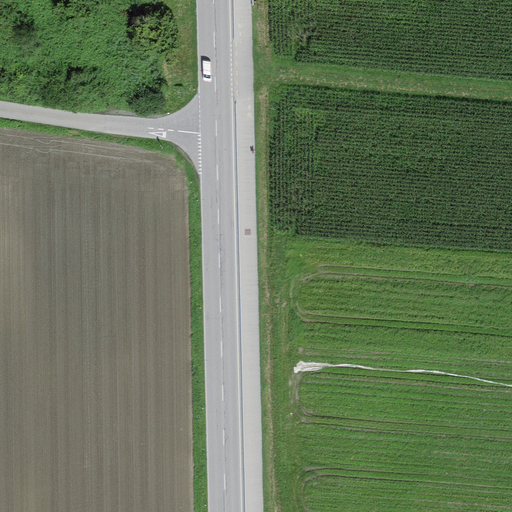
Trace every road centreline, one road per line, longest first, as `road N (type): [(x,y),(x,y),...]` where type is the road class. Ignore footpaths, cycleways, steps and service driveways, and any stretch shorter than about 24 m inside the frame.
road 1 (secondary): [(222,511),(216,152)]
road 2 (unclassified): [(216,152),(0,120)]
road 3 (secondary): [(216,152),(213,0)]
